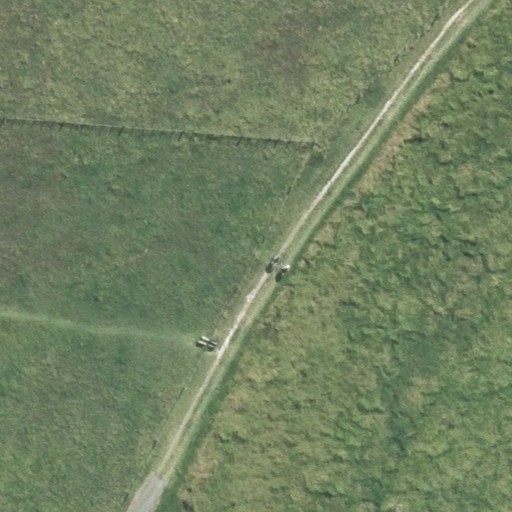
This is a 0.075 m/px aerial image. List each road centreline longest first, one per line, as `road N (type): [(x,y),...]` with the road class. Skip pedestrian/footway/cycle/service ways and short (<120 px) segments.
road 1 (track): [(473,0),(410,71),(298,226),(143,511)]
road 2 (track): [(379,0),(247,92),(0,182)]
